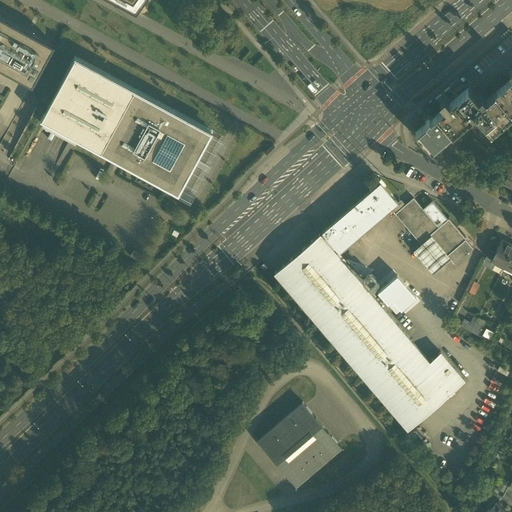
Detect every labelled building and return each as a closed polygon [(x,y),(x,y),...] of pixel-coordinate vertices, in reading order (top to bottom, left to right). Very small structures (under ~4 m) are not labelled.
[(0,63),(34,82),(53,48),(0,18),(0,63)] [(511,33),(508,30),(501,36),(503,39),(511,33)] [(213,130),(75,55),(40,118),(178,193),(213,130)] [(511,69),(509,72),(511,75),(511,78),(495,93),(511,111),(511,110),(511,69)] [(0,134),(4,137),(23,103),(32,88),(0,70),(0,134)] [(468,88),(449,104),(444,98),(440,102),(445,107),(436,115),(452,133),(475,114),(491,132),(511,113),(511,112),(511,111),(495,93),(486,101),(482,96),(478,99),(468,88)] [(452,133),(436,115),(430,120),(429,119),(425,122),(426,123),(415,133),(426,146),(427,145),(432,151),(452,133)] [(511,160),(511,159),(507,157),(502,167),(507,170),(511,160)] [(370,190),(322,231),(324,233),(340,252),(398,202),(384,186),(386,185),(380,178),(369,188),(370,190)] [(423,208),(413,197),(398,210),(412,227),(409,229),(422,245),(433,236),(430,234),(438,227),(423,208)] [(448,219),(432,200),(423,208),(438,227),(448,219)] [(466,238),(448,218),(438,227),(430,234),(433,236),(447,254),(465,238),(466,238)] [(346,259),(340,252),(324,233),(322,235),(320,233),(274,272),(408,428),(464,379),(440,351),(431,359),(433,361),(431,363),(344,261),(346,259)] [(447,254),(454,263),(473,247),(465,238),(447,254)] [(495,251),(491,259),(492,259),(504,266),(511,249),(511,244),(501,239),(495,251)] [(495,251),(490,248),(485,259),(491,262),(492,259),(491,259),(495,251)] [(468,279),(464,289),(474,293),(478,283),(468,279)] [(472,315),(470,320),(462,318),(459,326),(479,334),(485,320),(472,315)] [(256,438),(297,486),(344,445),(303,398),(256,438)] [(511,486),(510,486),(508,485),(503,496),(511,500),(511,486)] [(495,503),(486,511),(504,511),(505,511),(495,503)]
